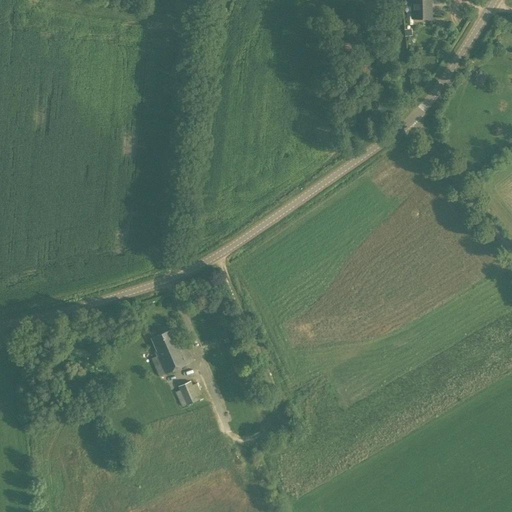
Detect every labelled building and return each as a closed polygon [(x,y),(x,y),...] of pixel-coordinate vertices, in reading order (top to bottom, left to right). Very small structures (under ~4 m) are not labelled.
[(430,0),(412,0),(413,19),(431,18),(430,0)] [(476,79),(483,83),(488,74),(480,70),(476,79)] [(214,310),(195,318),(240,430),(259,423),(214,310)] [(159,377),(194,361),(187,345),(180,347),(178,342),(177,343),(171,330),(151,339),(157,352),(155,353),(157,356),(151,358),(159,377)] [(183,409),(188,407),(187,405),(203,398),(196,383),(194,384),(192,380),(178,387),(179,390),(175,392),(181,407),(182,407),(183,409)] [(139,502),(141,511),(157,511),(162,511),(158,496),(139,502)]
